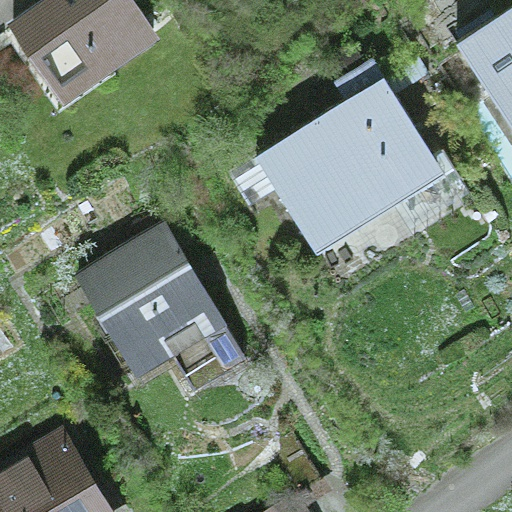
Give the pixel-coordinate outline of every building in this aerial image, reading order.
[(44,0),(12,22),(59,90),(150,28),(130,0),(44,0)] [(511,124),(511,2),(456,39),(511,124)] [(256,152),(311,241),(439,162),(372,56),(334,80),(345,97),(256,152)] [(169,348),(193,388),(246,357),(166,221),(78,274),(135,368),(169,348)] [(292,429),(267,444),(297,494),(323,478),(292,429)] [(103,511),(59,437),(0,471),(0,511),(103,511)]
